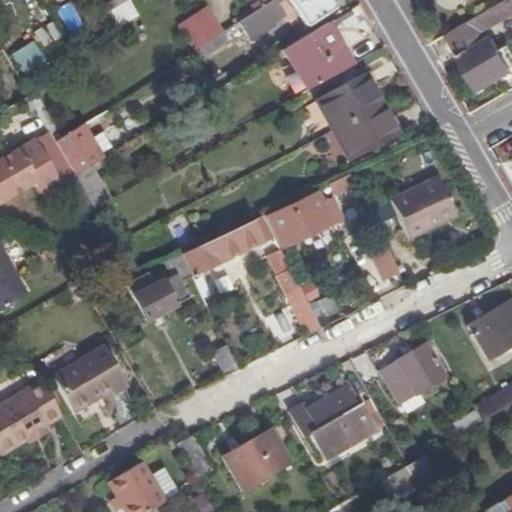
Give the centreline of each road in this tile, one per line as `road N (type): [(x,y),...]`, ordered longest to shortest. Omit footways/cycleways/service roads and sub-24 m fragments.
road 1 (residential): [(0,510),(161,417),(511,257)]
road 2 (residential): [(511,224),(379,0)]
